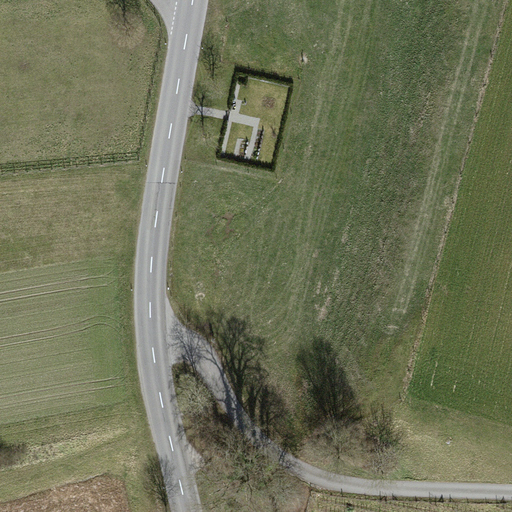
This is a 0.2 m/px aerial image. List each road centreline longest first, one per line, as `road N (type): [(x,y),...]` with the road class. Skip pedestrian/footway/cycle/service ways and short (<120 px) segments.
road 1 (unclassified): [(511,493),(353,486),(317,476),(249,432),(200,354),(151,334)]
road 2 (tertiary): [(151,334),(154,232),(193,0)]
road 3 (tertiary): [(188,511),(151,334)]
